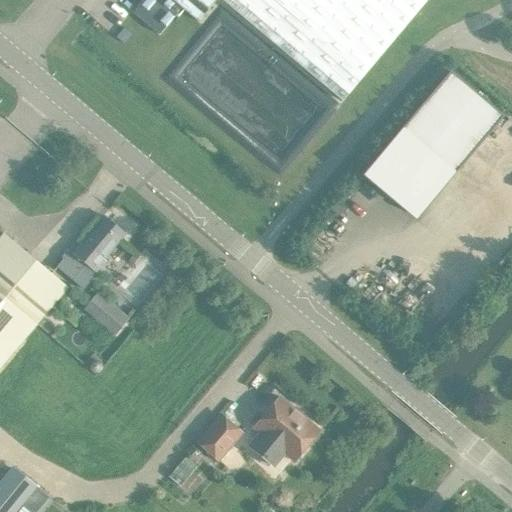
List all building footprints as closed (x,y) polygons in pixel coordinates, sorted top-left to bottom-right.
[(176,9),(165,0),(138,0),(129,12),(130,13),(155,33),(176,9)] [(171,0),(197,21),(214,0),(221,0),(341,101),(426,0),(171,0)] [(123,28),(115,37),(122,44),(131,34),(123,28)] [(501,116),(449,72),(364,173),(416,217),(501,116)] [(71,281),(84,264),(96,274),(105,262),(102,260),(124,234),(102,216),(71,253),(70,252),(64,259),(63,258),(55,268),(71,281)] [(0,366),(36,324),(53,338),(58,333),(41,319),(67,288),(3,233),(0,236),(0,366)] [(113,336),(126,319),(96,294),(83,310),(113,336)] [(293,461),(319,430),(279,397),(253,427),(259,432),(248,445),(265,460),(276,446),(293,461)] [(218,460),(241,433),(220,415),(197,442),(218,460)] [(182,483),(198,464),(187,455),(171,474),(182,483)]
